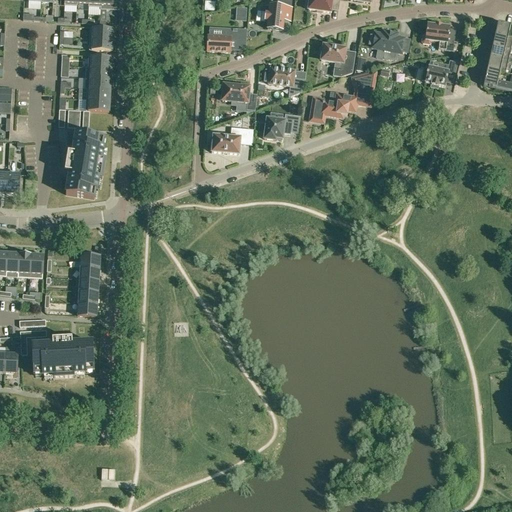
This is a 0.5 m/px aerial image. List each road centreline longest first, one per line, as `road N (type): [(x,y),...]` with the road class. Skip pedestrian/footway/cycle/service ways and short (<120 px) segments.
road 1 (unclassified): [(206,183),(197,168),(203,77),(330,28),(413,11),(492,7)]
road 2 (residential): [(206,183),(428,104),(472,101)]
road 3 (unclassified): [(123,213),(134,0)]
road 4 (residential): [(112,409),(123,213)]
road 5 (residential): [(123,213),(0,222)]
